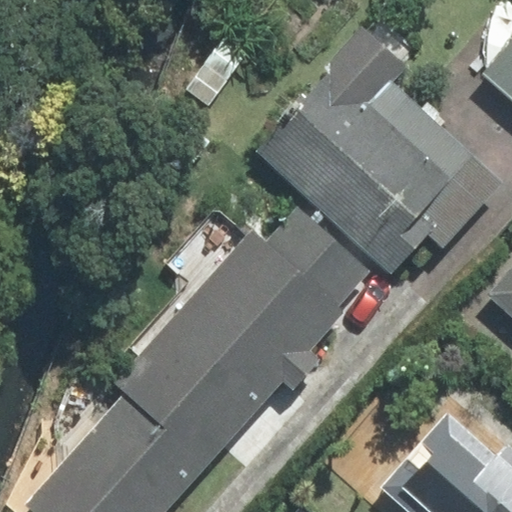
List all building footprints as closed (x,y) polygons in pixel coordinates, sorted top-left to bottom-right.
[(192,84),(214,101),(276,22),(254,5),(192,84)] [(48,511),(161,511),(381,260),(416,290),(511,181),(394,81),(414,58),(366,17),(259,139),(325,196),(48,511)] [(511,46),(491,72),(511,89),(511,46)] [(511,272),(495,292),(511,307),(511,272)] [(511,511),(511,436),(464,397),(393,481),(430,511),(511,511)]
